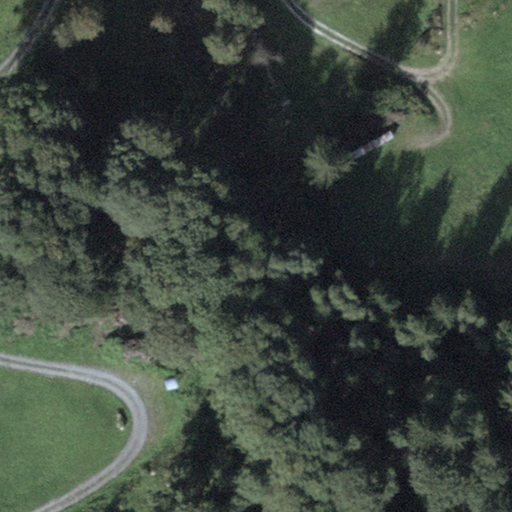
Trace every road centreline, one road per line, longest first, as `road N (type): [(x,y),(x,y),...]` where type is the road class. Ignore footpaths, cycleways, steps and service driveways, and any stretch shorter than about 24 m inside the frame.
road 1 (track): [(0,360),(80,372),(126,391),(140,416),(141,435),(123,465),(48,511)]
road 2 (track): [(289,0),(346,45),(417,74),(441,70),(451,47),(450,0)]
